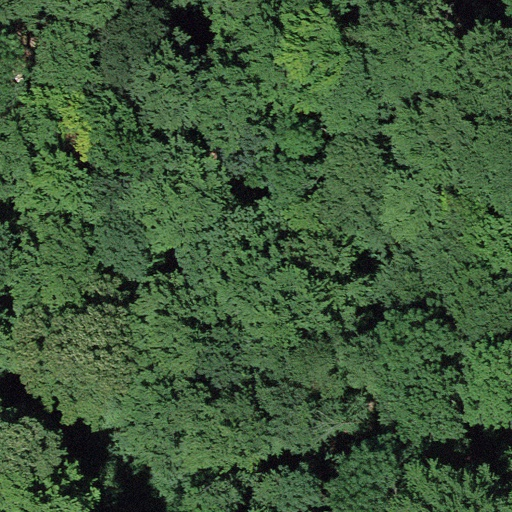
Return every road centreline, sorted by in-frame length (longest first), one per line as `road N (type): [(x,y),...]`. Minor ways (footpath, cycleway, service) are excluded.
road 1 (track): [(0,49),(85,100),(187,202)]
road 2 (track): [(0,320),(21,238),(0,136)]
